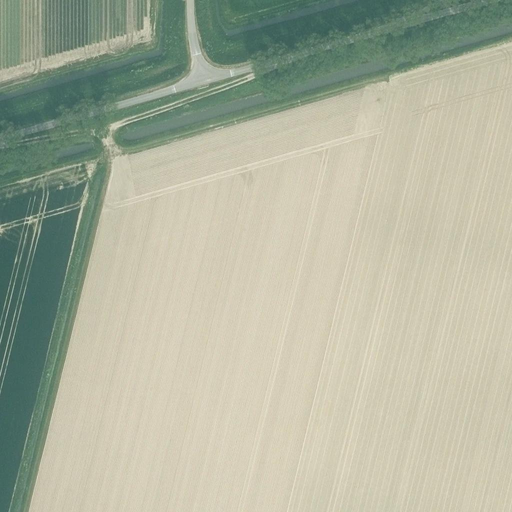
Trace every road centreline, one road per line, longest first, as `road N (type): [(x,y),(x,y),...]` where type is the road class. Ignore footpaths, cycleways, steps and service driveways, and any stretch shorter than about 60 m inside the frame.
road 1 (unclassified): [(203,79),(488,0)]
road 2 (unclassified): [(0,139),(203,79)]
